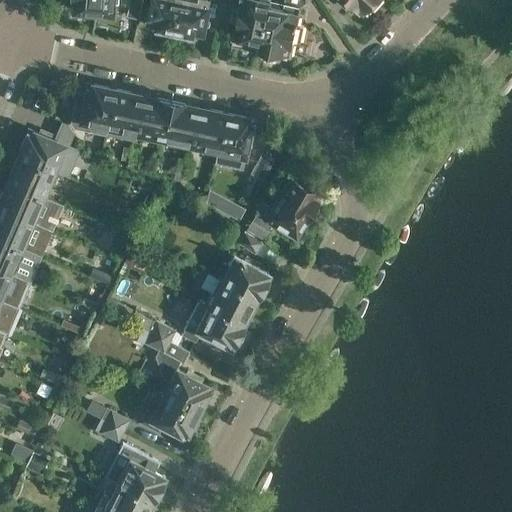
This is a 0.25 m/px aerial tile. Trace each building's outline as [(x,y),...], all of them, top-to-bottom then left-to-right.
[(110,0),(73,0),(73,9),(115,13),(116,0),(111,0),(110,0)] [(143,0),(131,0),(129,13),(140,16),(143,0)] [(153,0),(148,23),(158,25),(157,28),(174,32),(181,0),(153,0)] [(181,0),(174,32),(193,36),(193,32),(203,34),(209,0),(181,0)] [(231,43),(258,49),(268,5),(268,0),(239,0),(238,8),(232,7),(229,22),(235,23),(231,43)] [(284,8),(268,5),(258,49),(289,55),(292,40),(301,42),(304,26),(296,25),(299,6),(307,0),(285,0),(285,1),(284,8)] [(375,0),(346,0),(362,14),(375,0)] [(114,88),(87,83),(79,122),(90,124),(91,122),(106,125),(114,88)] [(114,88),(106,125),(122,128),(121,131),(133,133),(141,94),(114,88)] [(141,94),(133,133),(144,136),(145,133),(161,137),(168,100),(141,94)] [(168,100),(161,137),(176,140),(176,143),(188,145),(196,106),(168,100)] [(196,106),(188,145),(200,148),(200,145),(216,148),(224,112),(196,106)] [(224,112),(216,148),(232,152),(231,154),(242,157),(251,117),(224,112)] [(74,142),(85,133),(82,128),(79,127),(68,135),(74,142)] [(28,129),(17,155),(52,169),(58,155),(60,156),(65,145),(28,129)] [(130,146),(122,145),(120,158),(127,160),(130,146)] [(138,148),(130,146),(127,160),(136,162),(138,148)] [(17,155),(6,181),(43,196),(47,186),(45,185),(52,169),(17,155)] [(183,171),(186,159),(177,157),(174,169),(183,171)] [(194,161),(186,159),(183,171),(191,173),(194,161)] [(255,164),(251,171),(261,178),(266,170),(255,164)] [(150,190),(152,182),(140,177),(137,186),(150,190)] [(262,201),(252,218),(270,229),(274,222),(295,234),(305,217),(311,216),(316,208),(314,202),(316,200),(310,196),(312,192),(290,179),(273,208),(262,201)] [(6,181),(0,195),(0,208),(30,222),(36,207),(38,207),(43,196),(6,181)] [(0,208),(0,239),(21,248),(25,237),(23,236),(30,222),(0,208)] [(122,219),(107,212),(103,221),(118,228),(122,219)] [(243,229),(237,240),(255,251),(262,241),(243,229)] [(0,239),(0,269),(7,273),(14,258),(16,259),(21,248),(0,239)] [(125,243),(117,239),(111,253),(119,257),(125,243)] [(37,244),(33,253),(45,258),(49,249),(37,244)] [(45,258),(33,253),(30,261),(42,266),(45,258)] [(230,264),(222,280),(255,296),(268,271),(232,253),(227,263),(230,264)] [(209,291),(204,301),(243,321),(255,296),(222,280),(215,294),(209,291)] [(15,295),(10,304),(24,310),(28,301),(15,295)] [(198,299),(186,323),(230,345),(243,321),(204,301),(204,302),(198,299)] [(10,304),(7,313),(21,319),(24,310),(10,304)] [(112,310),(101,306),(94,320),(104,325),(112,310)] [(154,317),(136,307),(129,320),(142,326),(168,339),(174,328),(156,318),(155,320),(152,319),(154,317)] [(168,339),(142,326),(134,344),(136,350),(149,356),(155,355),(161,375),(171,380),(164,394),(197,411),(210,385),(176,367),(179,360),(182,362),(189,349),(168,339)] [(156,407),(148,403),(140,420),(158,429),(161,423),(184,435),(197,411),(164,394),(156,407)] [(128,417),(106,406),(105,407),(94,402),(89,412),(100,417),(123,428),(128,417)] [(100,417),(100,418),(95,427),(117,439),(123,428),(100,417)] [(37,426),(17,418),(14,427),(34,434),(37,426)] [(105,475),(119,482),(152,499),(164,474),(154,469),(158,460),(122,441),(105,475)] [(27,461),(32,449),(15,442),(10,454),(27,461)] [(50,458),(37,453),(30,467),(43,474),(50,458)] [(103,492),(97,504),(105,508),(106,507),(115,511),(144,511),(152,499),(119,482),(112,496),(103,492)]
